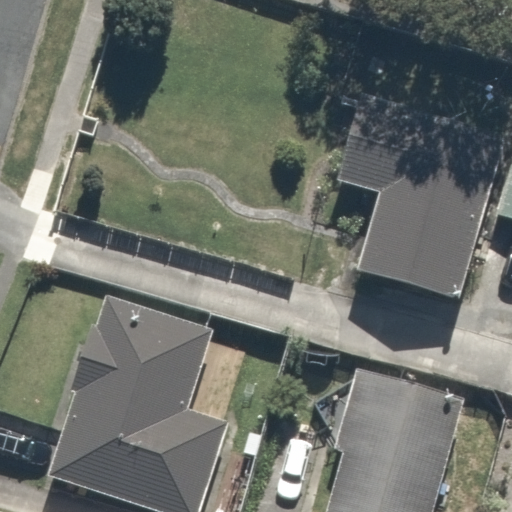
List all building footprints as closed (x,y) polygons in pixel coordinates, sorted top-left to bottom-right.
[(457,298),(506,132),(363,91),(337,179),(381,192),(359,270),(457,298)] [(511,158),(496,212),(511,216),(511,158)] [(302,210),(182,182),(170,229),(290,258),(302,210)] [(194,324),(94,292),(82,323),(69,319),(52,366),(63,370),(22,479),(126,511),(186,511),(216,417),(169,403),(194,324)] [(426,511),(459,400),(343,367),(301,511),(426,511)]
